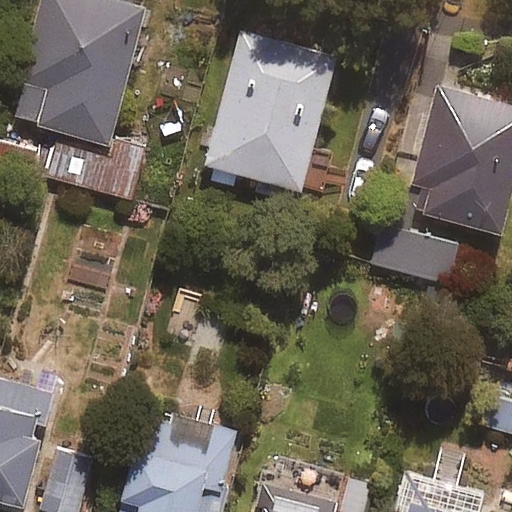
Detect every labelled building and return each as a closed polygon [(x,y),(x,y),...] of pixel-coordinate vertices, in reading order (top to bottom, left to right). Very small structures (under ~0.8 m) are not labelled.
[(148,5),(132,0),(43,0),(10,111),(108,140),(148,5)] [(243,28),(207,160),(302,185),(337,53),(243,28)] [(511,193),(511,102),(440,85),(417,180),(422,181),(416,208),(503,230),(511,193)] [(113,155),(52,137),(42,170),(130,196),(145,147),(117,139),(113,155)] [(32,149),(0,140),(0,168),(25,175),(32,149)] [(460,247),(420,238),(412,270),(478,288),(486,261),(458,254),(460,247)] [(54,391),(0,375),(0,499),(21,506),(54,391)] [(511,398),(497,395),(490,424),(511,428),(511,398)] [(222,511),(244,428),(147,403),(119,511),(222,511)] [(77,511),(93,455),(56,445),(40,506),(62,511),(77,511)] [(483,511),(489,490),(404,468),(391,511),(483,511)] [(272,483),(264,511),(331,511),(335,501),(272,483)]
